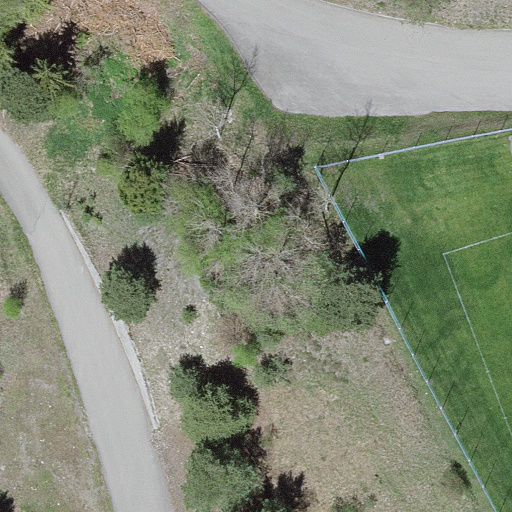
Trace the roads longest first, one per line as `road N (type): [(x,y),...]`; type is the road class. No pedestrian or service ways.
road 1 (residential): [(144,511),(70,283),(0,156)]
road 2 (residential): [(271,0),(325,26),(511,54)]
